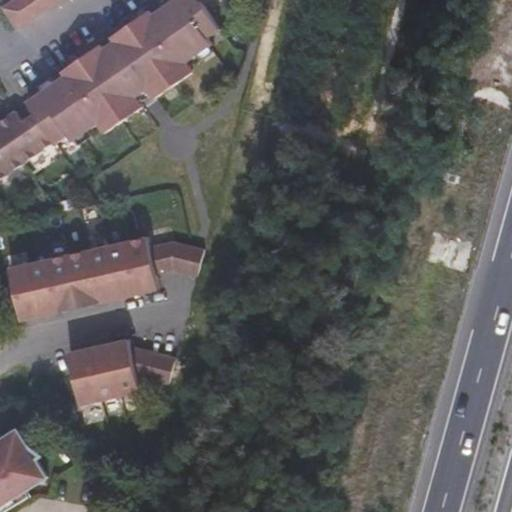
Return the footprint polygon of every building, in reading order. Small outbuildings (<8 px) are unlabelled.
[(57,0),(11,0),(0,8),(0,18),(11,33),(57,0)] [(177,0),(180,3),(141,30),(138,26),(102,51),(104,55),(92,64),(89,59),(49,87),(52,91),(15,117),(18,121),(23,128),(43,157),(45,160),(57,151),(62,158),(88,140),(95,150),(134,123),(128,114),(139,106),(145,114),(183,88),(177,79),(203,60),(199,55),(212,46),(191,16),(214,0),(177,0)] [(10,137),(23,128),(18,121),(6,130),(10,137)] [(0,157),(14,177),(43,157),(23,128),(10,137),(6,130),(3,126),(0,128),(0,157)] [(0,186),(14,177),(0,157),(0,186)] [(186,290),(192,264),(187,262),(165,256),(142,261),(140,250),(1,281),(13,334),(151,302),(148,288),(166,283),(180,288),(186,290)] [(159,398),(166,371),(121,359),(120,353),(61,366),(66,390),(73,417),(119,406),(132,403),(128,389),(159,398)] [(0,495),(8,490),(5,486),(15,479),(18,484),(39,470),(8,424),(0,429),(0,495)]
